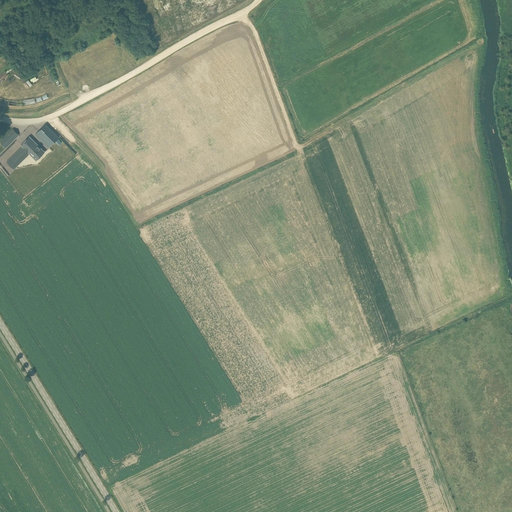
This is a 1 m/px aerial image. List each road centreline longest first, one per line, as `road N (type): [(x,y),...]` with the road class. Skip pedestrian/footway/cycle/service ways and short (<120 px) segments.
road 1 (track): [(262,0),(36,123),(0,119)]
road 2 (tertiary): [(115,511),(0,319)]
road 3 (track): [(308,184),(245,12)]
